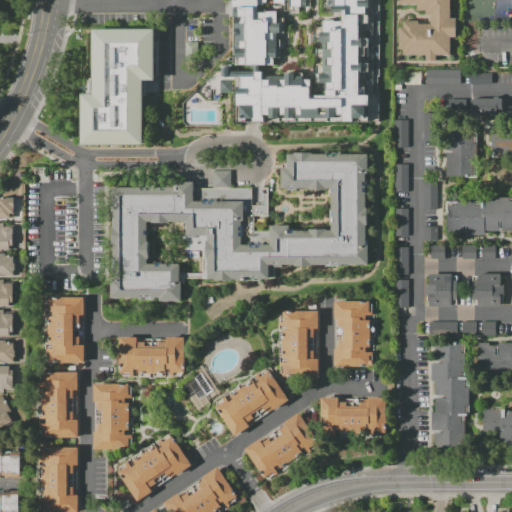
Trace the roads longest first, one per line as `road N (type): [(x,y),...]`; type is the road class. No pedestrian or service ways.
road 1 (residential): [(511,484),(360,485),(285,511)]
road 2 (residential): [(48,6),(30,74),(0,132)]
